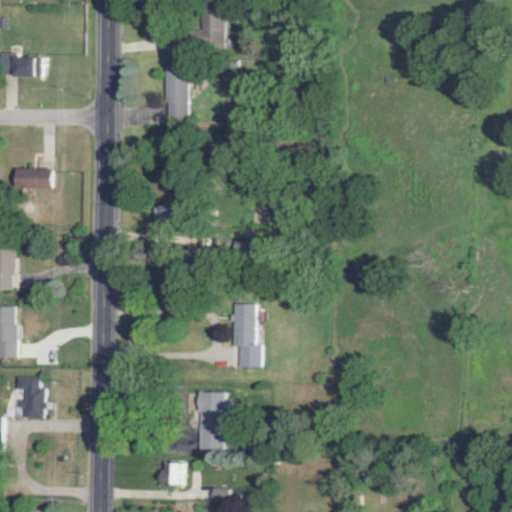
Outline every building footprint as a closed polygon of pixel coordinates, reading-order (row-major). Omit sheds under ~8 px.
[(219,19),(193,18),(192,44),(219,44),(219,19)] [(34,57),(2,57),(2,75),(34,76),(34,57)] [(162,118),(184,118),(183,65),(161,65),(162,118)] [(48,188),(49,169),(11,168),(11,187),(48,188)] [(0,289),(10,290),(11,250),(0,249),(0,289)] [(237,367),(260,367),(260,344),(252,344),(253,304),(231,303),(230,347),(237,347),(237,367)] [(0,357),(13,358),(14,306),(0,305),(0,357)] [(37,377),(14,377),(14,389),(23,389),(23,400),(16,400),(16,407),(22,407),(22,417),(42,417),(43,387),(37,387),(37,377)] [(185,484),(185,462),(162,462),(161,484),(185,484)] [(212,501),(228,500),(228,488),(212,489),(212,501)]
